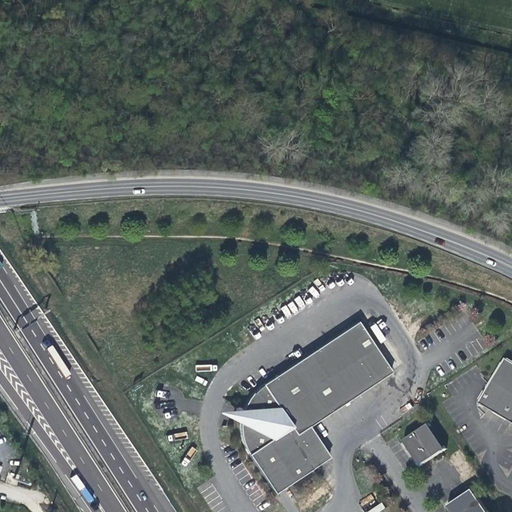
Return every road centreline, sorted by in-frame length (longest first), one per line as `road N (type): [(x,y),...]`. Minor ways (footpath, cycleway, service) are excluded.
road 1 (tertiary): [(0,197),(199,185),(264,190),(406,221),(511,265)]
road 2 (unknown): [(374,439),(413,372),(393,320),(364,304),(346,305),(299,329),(216,403),(215,451),(247,511)]
road 3 (motorway): [(146,511),(0,280)]
road 4 (motorway): [(0,333),(114,511)]
road 5 (motorway): [(0,376),(101,511)]
